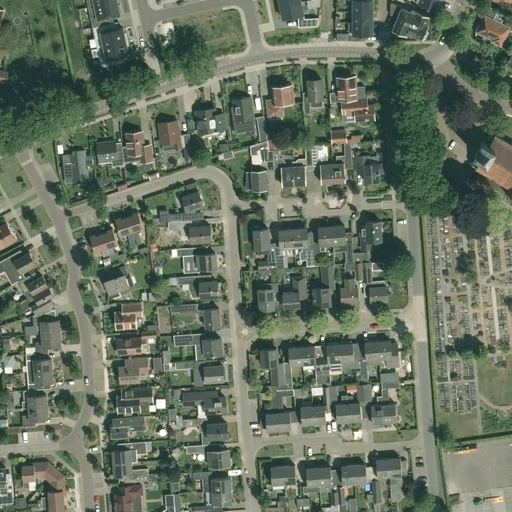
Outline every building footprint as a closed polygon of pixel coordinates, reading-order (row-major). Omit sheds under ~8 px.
[(353,0),(353,12),(357,12),(368,12),(372,12),(372,0),(353,0)] [(416,0),(415,2),(435,10),(436,11),(440,0),(416,0)] [(118,5),(117,1),(95,6),(97,15),(90,17),(93,27),(104,25),(103,18),(120,14),(120,12),(122,12),(120,5),(118,5)] [(297,16),(303,14),(301,2),(280,6),(283,19),(297,16)] [(375,29),(383,29),(382,4),(374,4),(375,29)] [(397,17),(392,29),(393,30),(392,32),(400,35),(401,33),(406,35),(407,32),(423,39),(423,38),(425,39),(428,31),(426,30),(428,25),(427,24),(430,16),(412,8),(411,11),(402,7),(401,7),(399,12),(397,17)] [(510,28),(493,20),(498,11),(489,7),(477,31),(476,35),(479,38),(483,39),(486,36),(493,39),(492,41),(501,45),(510,28)] [(368,22),(372,22),(372,12),(368,12),(357,12),(353,12),(353,22),(357,22),(368,22)] [(299,27),(317,26),(318,18),(304,19),(298,19),(299,27)] [(349,40),(360,40),(360,34),(365,34),(372,34),(372,22),(368,22),(357,22),(353,22),(353,34),(348,34),(348,40),(349,40)] [(102,36),(104,46),(128,41),(126,33),(124,33),(123,28),(109,31),(108,24),(104,25),(93,27),(95,38),(102,36)] [(129,49),(128,41),(104,46),(106,55),(99,57),(101,67),(116,64),(115,57),(129,54),(127,49),(129,49)] [(338,88),(338,92),(330,92),(331,102),(339,102),(342,102),(342,100),(357,98),(364,98),(363,86),(357,87),(356,76),(355,76),(354,75),(349,75),(348,77),(337,77),(338,88)] [(310,101),(304,102),(305,114),(312,114),(311,107),(324,106),(322,79),(309,80),(310,101)] [(285,85),(272,87),(273,101),(267,102),(269,113),(282,112),(281,103),(294,102),(293,85),(291,85),(290,83),(286,84),(285,85)] [(237,121),(254,118),(252,105),(250,105),(249,97),(233,99),(237,121)] [(368,105),(367,98),(364,98),(357,98),(342,100),(342,102),(343,107),(346,107),(346,114),(356,113),(356,120),(359,120),(360,122),(362,124),(364,125),(367,125),(369,124),(371,122),(371,119),(375,119),(374,105),(368,105)] [(200,133),(205,132),(206,135),(218,133),(217,130),(225,129),(223,113),(216,114),(215,108),(197,111),(200,133)] [(257,117),(259,131),(266,130),(264,116),(257,117)] [(182,148),(180,134),(180,133),(179,133),(177,120),(160,123),(163,143),(174,142),(175,148),(182,148)] [(130,164),(129,154),(140,153),(141,162),(153,160),(151,145),(144,145),(143,131),(127,133),(129,152),(123,152),(124,165),(130,164)] [(332,143),(347,142),(346,131),(332,132),(332,143)] [(511,141),(510,141),(509,142),(501,138),(502,136),(501,137),(492,132),(489,133),(487,136),(488,139),(487,142),(482,139),(474,153),(478,156),(477,159),(474,159),(472,162),(473,165),(481,170),(480,172),(481,172),(473,184),(500,200),(504,191),(505,192),(505,190),(511,194),(511,141)] [(269,141),(271,150),(282,148),(280,138),(269,141)] [(275,169),(274,150),(269,151),(268,140),(259,142),(260,151),(261,151),(262,162),(274,161),(274,169),(275,169)] [(124,165),(123,152),(123,151),(117,151),(116,141),(98,143),(100,161),(112,159),(112,166),(124,165)] [(232,150),(231,143),(221,145),(222,152),(232,150)] [(186,161),(193,160),(191,146),(184,147),(186,161)] [(285,161),(280,162),(280,155),(282,155),(281,149),(280,149),(274,150),(275,169),(282,169),(283,185),(295,185),(294,166),(293,166),(285,166),(285,161)] [(65,178),(72,177),(73,179),(75,179),(75,182),(88,180),(87,168),(89,168),(88,166),(93,165),(92,155),(85,156),(85,150),(72,151),(73,160),(70,161),(71,163),(63,164),(65,178)] [(234,156),(232,150),(222,153),(224,159),(234,156)] [(380,173),(383,172),(383,163),(370,164),(370,155),(357,156),(358,172),(365,172),(366,182),(373,181),(373,183),(379,183),(379,181),(380,181),(380,173)] [(345,170),(345,158),(337,158),(338,164),(333,164),(334,183),(346,182),(345,170)] [(328,160),(321,160),(321,170),(322,183),(334,183),(333,164),(328,164),(328,160)] [(306,171),(306,161),(298,161),(299,166),(294,166),(295,185),(307,184),(306,171)] [(253,189),(268,188),(267,170),(259,170),(259,163),(252,164),(253,171),(252,171),(252,172),(247,172),(248,182),(247,182),(247,189),(253,189)] [(185,212),(205,205),(200,191),(180,198),(185,212)] [(144,227),(143,224),(139,211),(133,213),(134,215),(128,217),(130,224),(135,238),(140,236),(138,229),(144,227)] [(135,238),(130,224),(128,217),(122,219),(121,217),(116,219),(121,235),(127,233),(129,240),(135,238)] [(186,227),(186,224),(185,220),(184,220),(170,221),(169,221),(169,230),(181,229),(182,235),(191,234),(192,242),(212,241),(211,225),(186,227)] [(382,240),(381,224),(381,220),(367,221),(367,224),(359,225),(359,236),(361,236),(362,249),(371,249),(371,241),(382,240)] [(7,223),(0,227),(0,247),(16,239),(7,223)] [(332,226),(333,244),(342,243),(342,249),(347,249),(346,243),(347,243),(345,225),(332,226)] [(260,261),(260,270),(277,268),(275,243),(275,247),(270,247),(269,229),(260,229),(260,226),(254,227),(256,248),(269,248),(269,261),(260,261)] [(326,244),(333,244),(332,226),(319,227),(321,245),(321,251),(326,250),(326,244)] [(102,233),(109,255),(115,253),(112,246),(118,244),(113,228),(107,230),(108,232),(102,233)] [(308,228),(294,229),(295,247),(302,246),(302,251),(306,251),(307,266),(316,265),(315,253),(314,241),(309,242),(308,228)] [(287,247),(295,247),(294,229),(280,230),(281,242),(275,243),(277,268),(284,268),(284,257),(288,256),(287,247)] [(104,257),(109,255),(102,233),(96,235),(96,234),(90,236),(96,252),(102,250),(104,257)] [(152,253),(159,252),(158,244),(151,245),(152,253)] [(193,254),(193,248),(177,249),(177,256),(191,255),(191,262),(198,261),(198,269),(216,267),(215,253),(193,254)] [(24,255),(21,250),(0,261),(0,273),(10,267),(15,276),(36,264),(30,252),(24,255)] [(316,265),(322,265),(324,265),(323,252),(315,253),(316,265)] [(373,281),(371,261),(362,261),(362,262),(363,279),(363,282),(373,281)] [(356,279),(363,279),(362,262),(355,262),(356,279)] [(326,265),(324,265),(322,265),(323,282),(328,282),(328,287),(329,287),(329,289),(335,289),(333,264),(326,265)] [(125,274),(128,273),(125,266),(106,273),(108,279),(105,280),(110,294),(129,287),(125,274)] [(28,297),(34,294),(49,285),(43,275),(31,282),(27,276),(18,281),(24,292),(28,297)] [(200,289),(200,297),(218,296),(218,289),(220,289),(220,282),(217,282),(217,281),(211,281),(199,282),(199,275),(177,277),(177,282),(178,284),(182,284),(188,283),(189,289),(200,289)] [(305,276),(294,277),(292,277),(293,287),(293,292),(282,293),(283,307),(299,306),(299,299),(307,299),(307,287),(306,287),(305,276)] [(354,286),(354,280),(341,281),(340,282),(340,288),(341,288),(342,303),(358,302),(357,286),(354,286)] [(371,301),(387,300),(386,280),(376,281),(377,287),(370,287),(371,301)] [(323,282),(321,283),(322,288),(313,288),(314,305),(330,304),(329,289),(329,287),(328,287),(328,282),(323,282)] [(259,284),(259,289),(260,309),(274,308),(273,298),(273,293),(273,283),(259,284)] [(55,296),(49,285),(34,294),(28,297),(37,314),(46,309),(43,303),(55,296)] [(122,304),(123,311),(116,312),(117,328),(137,327),(136,316),(142,315),(141,303),(122,304)] [(205,315),(205,318),(204,319),(202,321),(202,323),(204,325),(205,325),(206,325),(206,327),(220,326),(219,308),(205,309),(197,310),(197,303),(170,305),(171,312),(179,311),(179,314),(197,313),(197,315),(205,315)] [(42,334),(60,332),(59,319),(46,320),(46,312),(33,315),(34,326),(41,326),(42,334)] [(157,337),(160,336),(159,330),(156,330),(142,331),(143,338),(141,338),(141,337),(118,339),(119,353),(142,352),(141,344),(147,343),(147,338),(157,337)] [(60,332),(42,334),(43,341),(35,342),(36,353),(49,352),(48,346),(61,345),(60,332)] [(203,339),(197,340),(197,333),(174,335),(175,346),(195,344),(195,348),(204,347),(205,355),(222,354),(221,338),(203,339)] [(378,341),(379,364),(386,363),(386,367),(398,367),(397,343),(390,344),(390,340),(378,341)] [(340,344),(339,344),(341,367),(341,362),(348,361),(348,363),(360,362),(358,342),(352,342),(352,343),(351,343),(351,341),(340,342),(340,344)] [(367,365),(379,364),(378,341),(365,342),(366,360),(366,365),(367,365)] [(341,367),(339,344),(339,342),(328,343),(328,345),(327,345),(328,357),(321,357),(323,386),(329,386),(331,386),(330,371),(336,371),(335,368),(341,367)] [(323,386),(321,357),(315,358),(314,346),(301,347),(303,364),(303,368),(315,368),(316,383),(312,383),(311,384),(311,387),(320,387),(322,386),(323,386)] [(290,365),(303,364),(301,347),(289,348),(290,365)] [(284,375),(284,367),(278,367),(276,349),(261,350),(263,368),(271,367),(272,371),(278,370),(279,390),(286,389),(284,375)] [(28,372),(53,370),(52,358),(39,359),(39,353),(26,354),(28,372)] [(139,372),(148,372),(147,357),(125,359),(125,366),(120,367),(121,382),(140,380),(139,372)] [(6,374),(15,374),(15,359),(3,359),(3,367),(6,367),(6,374)] [(194,373),(205,373),(206,381),(224,380),(224,379),(226,379),(225,372),(223,372),(223,366),(223,365),(216,365),(205,366),(205,367),(201,367),(200,360),(196,361),(184,361),(184,368),(194,367),(194,373)] [(28,372),(28,379),(29,390),(41,389),(41,383),(54,382),(53,370),(28,372)] [(360,370),(361,383),(368,383),(368,370),(360,370)] [(381,382),(382,396),(384,422),(397,422),(395,404),(389,404),(388,388),(390,388),(389,381),(381,382)] [(357,384),(359,402),(353,402),(352,395),(347,396),(348,403),(349,420),(361,420),(360,406),(366,406),(364,383),(357,384)] [(378,405),(372,405),(370,383),(364,383),(366,406),(371,405),(372,423),(384,422),(382,396),(377,396),(378,405)] [(322,386),(324,405),(312,406),(314,424),(314,426),(321,425),(321,423),(326,423),(325,412),(331,412),(329,394),(329,386),(323,386),(322,386)] [(122,390),(122,396),(118,396),(119,411),(140,410),(139,401),(152,401),(152,388),(122,390)] [(23,408),(47,406),(46,394),(36,395),(36,389),(23,390),(24,401),(23,403),(23,408)] [(206,413),(226,411),(225,397),(217,397),(216,391),(183,394),(184,405),(206,403),(206,413)] [(337,421),(349,420),(348,403),(347,396),(347,394),(342,395),(343,403),(336,403),(337,421)] [(278,412),(279,430),(291,429),(291,422),(290,411),(283,412),(282,396),(277,397),(277,398),(278,412)] [(47,406),(23,408),(29,408),(30,415),(23,415),(23,425),(36,425),(35,419),(48,418),(47,406)] [(302,424),(314,424),(312,406),(300,407),(302,424)] [(273,413),(266,413),(267,428),(267,431),(279,430),(278,412),(273,413)] [(112,418),(113,424),(111,424),(112,437),(128,436),(128,430),(144,428),(143,415),(112,418)] [(196,426),(196,418),(176,419),(177,427),(184,426),(184,427),(196,426)] [(200,424),(200,425),(200,431),(208,431),(209,438),(228,437),(227,423),(200,424)] [(497,486),(511,483),(511,436),(447,445),(449,463),(453,452),(472,449),(473,455),(470,455),(466,453),(458,454),(458,459),(474,457),(469,471),(471,480),(470,481),(475,483),(479,471),(481,483),(487,482),(486,477),(487,477),(497,480),(497,486)] [(147,453),(147,450),(152,449),(151,441),(128,443),(129,449),(113,450),(114,463),(131,462),(131,454),(147,453)] [(204,451),(204,445),(187,446),(187,453),(204,452),(204,458),(209,458),(209,466),(229,465),(228,450),(204,451)] [(377,477),(389,476),(388,458),(376,459),(377,477)] [(389,476),(390,484),(395,484),(395,476),(402,475),(401,461),(401,458),(388,458),(389,476)] [(49,477),(56,468),(48,461),(34,462),(35,476),(47,476),(49,477)] [(36,479),(35,476),(34,462),(28,463),(29,465),(22,465),(24,487),(30,487),(29,480),(36,479)] [(159,473),(148,473),(148,468),(132,470),(131,462),(114,463),(114,476),(130,475),(131,482),(149,480),(160,479),(159,473)] [(353,465),(355,483),(367,482),(366,464),(353,465)] [(283,466),(284,484),(296,483),(295,465),(283,466)] [(343,484),(355,483),(353,465),(341,466),(343,484)] [(272,484),(284,484),(283,466),(270,467),(272,484)] [(318,467),(320,485),(332,484),(330,466),(318,467)] [(6,467),(0,467),(0,497),(13,497),(14,497),(13,482),(7,483),(6,473),(6,467)] [(320,485),(318,467),(306,468),(307,486),(320,485)] [(51,490),(65,489),(64,475),(56,468),(49,477),(50,478),(51,490)] [(454,476),(460,474),(458,468),(452,470),(454,476)] [(204,492),(212,491),(231,490),(230,477),(212,478),(212,477),(209,477),(209,471),(194,472),(194,479),(203,478),(204,492)] [(373,492),(373,494),(374,501),(374,502),(381,501),(380,479),(373,479),(373,492)] [(119,494),(116,494),(116,511),(132,511),(132,501),(134,501),(133,495),(143,494),(142,485),(133,486),(133,485),(119,486),(119,494)] [(337,486),(337,490),(338,508),(345,507),(345,503),(346,503),(345,486),(337,486)] [(42,503),(64,501),(64,495),(66,495),(65,489),(51,490),(48,490),(49,497),(42,497),(42,503)] [(231,490),(212,491),(213,504),(232,503),(231,490)] [(26,497),(15,498),(16,508),(27,507),(26,497)] [(64,501),(42,503),(42,508),(50,508),(50,511),(66,511),(67,507),(65,507),(64,501)]
